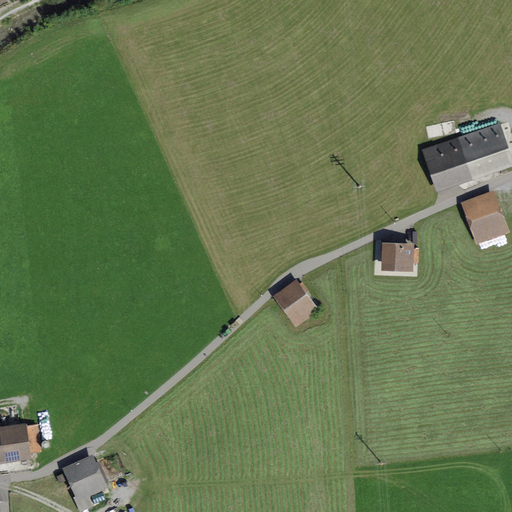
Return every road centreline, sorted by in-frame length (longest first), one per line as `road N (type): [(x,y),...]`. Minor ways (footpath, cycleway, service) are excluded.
road 1 (residential): [(511,175),(293,276),(105,437),(43,473),(0,480)]
road 2 (track): [(508,511),(498,479),(468,464),(173,485),(103,511)]
